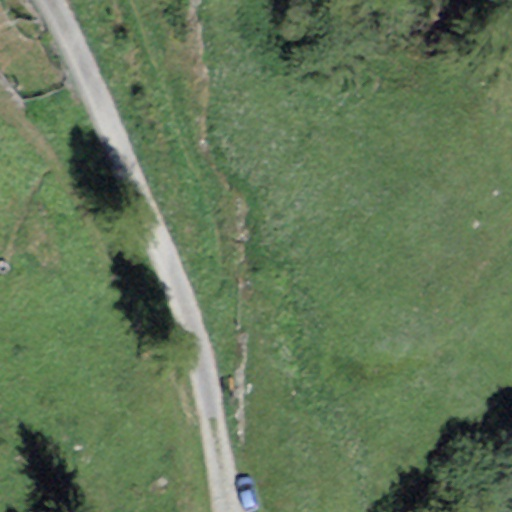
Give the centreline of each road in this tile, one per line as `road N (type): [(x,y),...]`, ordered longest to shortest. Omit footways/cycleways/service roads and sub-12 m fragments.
road 1 (track): [(61,0),(85,39),(194,336)]
road 2 (track): [(194,336),(219,511)]
